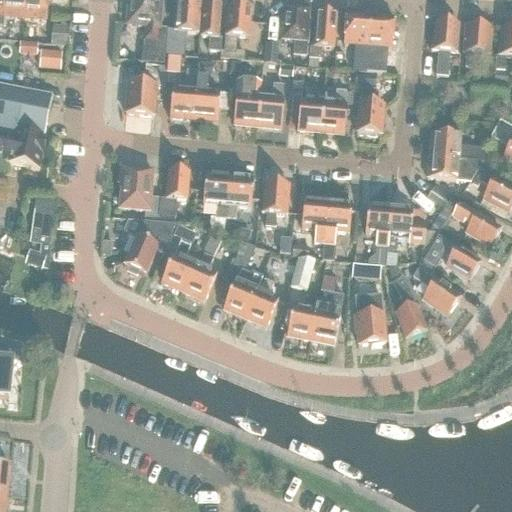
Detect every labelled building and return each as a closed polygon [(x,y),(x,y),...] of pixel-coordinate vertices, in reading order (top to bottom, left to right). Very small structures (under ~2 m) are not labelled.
[(24,0),(3,0),(2,21),(3,21),(23,23),(24,0)] [(24,0),(23,23),(45,25),(46,0),(24,0)] [(149,44),(147,66),(161,67),(164,32),(157,31),(159,3),(133,1),(128,4),(126,28),(144,30),(143,44),(149,44)] [(164,58),(181,60),(184,60),(186,36),(196,37),(199,6),(176,4),(173,35),(166,34),(164,58)] [(219,56),(219,55),(221,42),(217,42),(220,8),(202,6),(199,40),(208,41),(207,54),(219,55),(219,56)] [(229,63),(241,65),(242,56),(234,55),(235,41),(247,42),(250,10),(227,8),(223,55),(219,55),(219,56),(219,55),(218,62),(229,63)] [(305,24),(306,15),(283,13),(281,42),(293,43),(292,59),(306,60),(307,49),(305,49),(306,44),(307,44),(308,24),(305,24)] [(309,49),(308,62),(316,62),(318,62),(320,63),(321,51),(332,52),(335,18),(316,16),(313,50),(309,49)] [(354,49),(367,50),(369,21),(345,19),(343,48),(354,49)] [(394,23),(369,21),(367,50),(386,52),(391,52),(394,23)] [(430,55),(436,55),(434,80),(446,81),(448,56),(455,57),(458,28),(449,27),(447,26),(440,25),(438,27),(434,26),(433,43),(431,43),(430,55)] [(488,58),(490,31),(466,29),(465,44),(463,44),(461,56),(465,57),(464,71),(474,72),(475,57),(488,58)] [(493,87),(502,88),(502,87),(503,87),(503,75),(505,61),(511,61),(511,32),(500,32),(498,60),(495,60),(493,77),(493,87)] [(275,66),(277,46),(265,45),(263,64),(275,66)] [(19,47),(19,56),(35,57),(35,48),(19,47)] [(354,49),(352,75),(365,76),(367,50),(354,49)] [(367,50),(365,76),(384,77),(386,52),(367,50)] [(40,54),(38,72),(59,73),(60,56),(40,54)] [(180,75),(181,60),(164,58),(163,68),(165,68),(165,74),(180,75)] [(308,62),(307,70),(317,71),(318,62),(316,62),(308,62)] [(230,65),(229,75),(237,76),(238,66),(230,65)] [(199,66),(198,78),(206,78),(207,66),(202,66),(199,66)] [(165,74),(165,69),(145,68),(144,77),(137,77),(137,72),(132,72),(131,87),(127,87),(125,119),(153,121),(155,89),(163,90),(165,74)] [(293,79),(294,70),(280,69),(279,78),(293,79)] [(196,82),(197,74),(186,73),(185,93),(171,92),(168,122),(193,124),(196,82)] [(493,87),(493,77),(477,75),(476,85),(493,87)] [(374,92),(375,78),(355,76),(353,90),(374,92)] [(193,124),(216,126),(217,112),(219,96),(205,95),(206,83),(196,82),(193,124)] [(236,84),(232,128),(256,130),(259,100),(260,86),(236,84)] [(493,87),(476,85),(469,85),(468,101),(500,104),(502,88),(493,87)] [(259,100),(256,130),(280,132),(282,102),(280,102),(281,90),(271,89),(270,101),(259,100)] [(37,173),(44,142),(51,101),(0,90),(0,163),(8,165),(8,166),(37,173)] [(320,136),(322,106),(310,105),(311,93),(301,92),(300,104),(298,104),(296,134),(320,136)] [(374,109),(375,94),(365,93),(363,108),(358,107),(355,139),(374,141),(377,140),(380,140),(382,110),(374,109)] [(322,106),(320,136),(343,138),(346,108),(344,108),(344,106),(351,106),(352,96),(335,95),(334,107),(322,106)] [(219,96),(217,112),(224,113),(226,97),(219,96)] [(511,132),(498,125),(488,142),(509,153),(501,166),(511,172),(511,132)] [(485,153),(458,150),(459,140),(430,137),(428,160),(482,164),(484,165),(485,153)] [(428,160),(426,182),(469,186),(477,174),(482,164),(428,160)] [(156,219),(157,201),(150,200),(152,175),(135,174),(135,172),(125,171),(120,176),(119,186),(121,186),(118,213),(144,215),(143,225),(155,226),(156,223),(156,219)] [(494,182),(480,174),(471,189),(476,192),(479,186),(488,191),(483,201),(509,216),(511,210),(511,194),(506,191),(503,187),(494,181),(494,182)] [(155,226),(173,228),(175,203),(185,204),(188,177),(168,175),(167,191),(164,194),(163,202),(158,202),(157,219),(156,219),(156,223),(155,226)] [(214,221),(225,222),(229,180),(204,178),(202,208),(215,209),(214,221)] [(252,182),(229,180),(225,222),(234,223),(235,211),(250,212),(252,182)] [(285,218),(288,189),(264,187),(261,216),(265,217),(264,230),(274,231),(275,217),(285,218)] [(447,216),(455,205),(434,191),(426,202),(447,216)] [(489,250),(499,234),(487,227),(485,223),(470,214),(474,207),(460,200),(456,206),(461,209),(454,221),(468,229),(464,236),(489,250)] [(38,202),(36,214),(38,219),(53,221),(55,204),(38,202)] [(325,246),(328,205),(303,203),(300,232),(314,233),(313,245),(325,246)] [(325,246),(333,247),(334,235),(348,236),(351,207),(328,205),(325,246)] [(387,250),(390,211),(366,209),(364,238),(376,239),(375,249),(387,250)] [(408,247),(422,249),(423,234),(424,229),(422,229),(423,214),(390,211),(387,250),(386,254),(395,255),(396,241),(408,242),(408,247)] [(225,222),(214,221),(209,220),(209,236),(223,238),(225,222)] [(167,245),(175,228),(173,228),(155,226),(143,225),(123,270),(144,279),(160,242),(167,245)] [(228,228),(224,237),(235,242),(239,232),(228,228)] [(177,230),(172,240),(185,245),(189,235),(177,230)] [(437,240),(422,265),(434,272),(443,257),(450,261),(445,270),(470,284),(479,267),(467,260),(465,257),(456,251),(448,246),(451,240),(441,233),(437,240)] [(422,249),(421,257),(425,259),(429,252),(439,236),(429,235),(423,234),(422,249)] [(31,256),(27,267),(47,274),(51,241),(35,239),(35,246),(42,247),(40,259),(31,256)] [(203,259),(211,262),(219,246),(209,241),(201,258),(203,259)] [(280,242),(279,258),(289,259),(290,243),(280,242)] [(102,245),(102,259),(111,255),(111,245),(102,245)] [(325,246),(313,245),(311,261),(321,262),(321,264),(323,264),(324,262),(325,246)] [(245,269),(252,250),(240,246),(233,264),(245,269)] [(324,262),(323,264),(333,264),(335,247),(333,247),(325,246),(324,262)] [(183,296),(194,270),(183,264),(188,252),(179,248),(174,260),(172,259),(161,286),(183,296)] [(307,261),(308,250),(292,249),(291,260),(307,261)] [(395,255),(386,254),(386,259),(385,269),(394,270),(395,255)] [(368,263),(367,270),(385,272),(385,269),(386,259),(374,258),(368,263)] [(197,271),(194,270),(183,296),(204,305),(216,279),(206,274),(211,262),(203,259),(197,271)] [(306,295),(314,264),(296,263),(288,290),(306,295)] [(418,271),(412,281),(429,293),(423,302),(447,319),(459,303),(445,294),(444,290),(429,279),(433,274),(422,266),(418,271)] [(352,270),(351,283),(366,284),(367,271),(352,270)] [(401,279),(395,271),(387,273),(391,286),(394,284),(399,281),(401,279)] [(245,322),(256,295),(244,290),(249,278),(241,274),(235,287),(233,286),(222,313),(245,322)] [(322,296),(332,297),(335,282),(321,280),(319,295),(322,296)] [(414,310),(408,293),(399,281),(394,284),(391,286),(398,297),(404,313),(396,317),(406,343),(424,336),(418,321),(418,316),(415,309),(414,310)] [(256,295),(245,322),(266,331),(277,304),(267,300),(272,287),(264,284),(258,296),(256,295)] [(332,297),(322,296),(319,311),(317,311),(310,344),(333,349),(340,315),(329,313),(332,297)] [(382,317),(381,317),(380,299),(378,299),(378,301),(366,302),(366,300),(365,301),(365,303),(355,303),(355,301),(354,302),(356,319),(354,320),(357,350),(385,347),(382,317)] [(310,344),(317,311),(316,311),(315,315),(312,314),(314,302),(304,300),(301,313),(292,311),(286,339),(310,344)] [(20,366),(21,357),(3,355),(2,364),(0,363),(0,401),(7,402),(11,365),(20,366)] [(0,499),(7,500),(10,471),(0,470),(0,499)]
